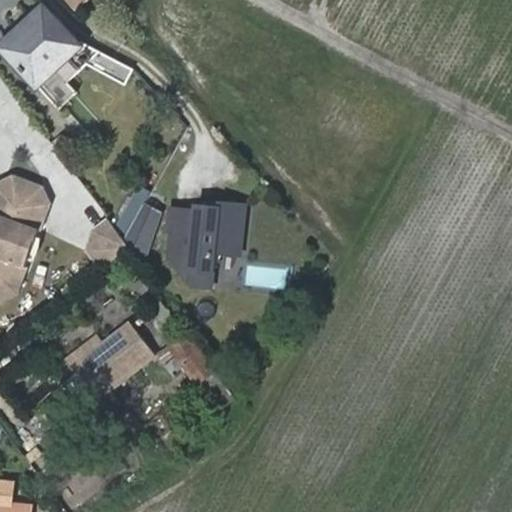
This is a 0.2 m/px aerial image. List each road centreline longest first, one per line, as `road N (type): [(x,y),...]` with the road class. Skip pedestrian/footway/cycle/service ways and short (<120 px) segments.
road 1 (track): [(149,511),(258,420),(347,253),(152,16),(151,0)]
road 2 (track): [(511,132),(272,0)]
